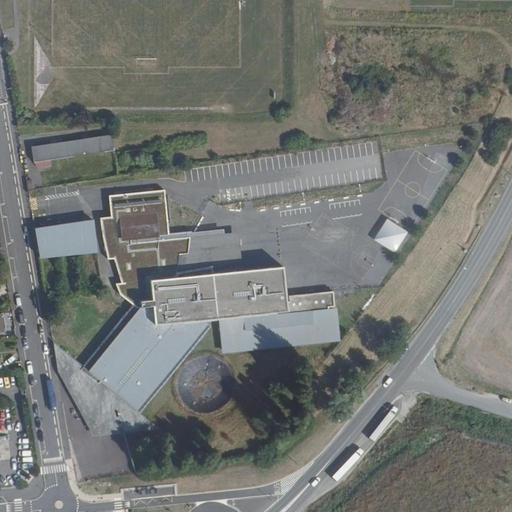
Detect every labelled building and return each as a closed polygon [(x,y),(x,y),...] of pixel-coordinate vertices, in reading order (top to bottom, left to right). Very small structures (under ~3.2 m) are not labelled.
[(55,165),(54,159),(77,155),(114,149),(113,135),(31,148),(33,158),(34,161),(41,167),(55,165)] [(388,171),(363,172),(365,197),(389,196),(388,171)] [(335,307),(334,291),(290,295),(290,301),(286,302),(283,267),(270,268),(177,277),(179,254),(187,254),(191,233),(168,234),(165,191),(109,196),(111,218),(100,219),(107,260),(115,260),(122,283),(115,285),(121,295),(133,306),(83,368),(61,350),(52,343),(57,373),(65,388),(92,438),(160,432),(136,413),(206,327),(201,322),(238,318),(238,322),(220,324),(223,354),(270,349),(341,341),(339,307),(335,307)] [(96,251),(94,220),(46,227),(36,229),(40,257),(50,256),(96,251)] [(17,316),(16,308),(1,310),(2,318),(17,316)] [(0,336),(20,334),(17,316),(2,318),(0,318),(0,336)]
